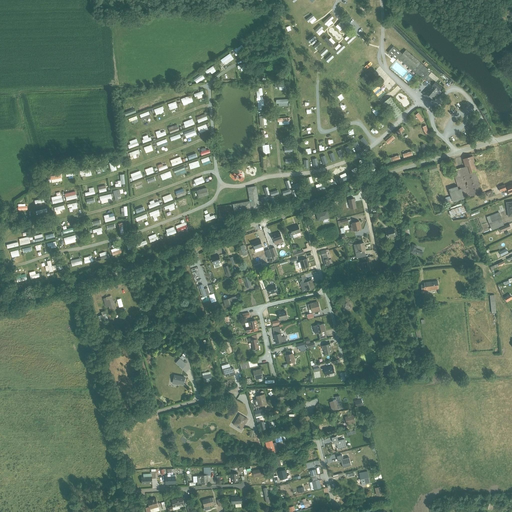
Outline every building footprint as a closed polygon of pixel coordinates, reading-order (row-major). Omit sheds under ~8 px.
[(310,12),(304,17),(309,23),(315,18),(310,12)] [(332,22),(329,19),(331,16),(328,13),(320,21),(327,27),(332,22)] [(333,25),(338,30),(343,25),(338,20),(333,25)] [(294,24),(287,26),(289,33),(295,31),(294,24)] [(307,32),(305,34),(307,37),(310,35),(312,38),(314,36),(308,28),(306,30),(307,32)] [(329,36),(327,38),(324,35),(321,38),(328,46),(333,41),(329,36)] [(336,51),(342,45),(339,41),(332,47),(336,51)] [(428,75),(431,72),(406,50),(402,54),(393,46),(388,53),(396,60),(398,58),(424,80),(425,79),(431,85),(423,95),(427,98),(431,101),(439,91),(438,91),(442,87),(435,82),(428,75)] [(326,62),(332,56),(328,53),(322,58),(326,62)] [(230,54),(221,60),(223,63),(228,60),(229,62),(233,59),(230,54)] [(203,70),(206,75),(214,70),(210,65),(203,70)] [(368,71),(361,78),(368,85),(375,78),(368,71)] [(428,75),(435,82),(439,78),(431,72),(428,75)] [(201,74),(193,79),(195,82),(196,81),(197,84),(204,78),(201,74)] [(375,95),(382,89),(377,83),(370,89),(375,95)] [(203,91),(194,94),(195,97),(197,97),(198,99),(202,98),(201,95),(204,94),(203,91)] [(391,97),(382,103),(395,119),(403,112),(391,97)] [(176,102),(168,105),(169,108),(169,107),(170,110),(177,108),(176,105),(177,105),(176,102)] [(418,113),(415,115),(421,122),(424,120),(418,113)] [(126,118),(128,123),(136,120),(134,115),(126,118)] [(201,116),(196,117),(198,123),(208,120),(207,117),(206,117),(205,115),(201,116)] [(308,117),(301,120),(303,126),(310,123),(308,117)] [(192,119),(184,122),(185,128),(195,125),(192,119)] [(206,124),(197,128),(200,133),(202,132),(203,132),(208,130),(206,124)] [(402,127),(395,133),(398,136),(405,130),(402,127)] [(164,129),(156,132),(158,138),(166,135),(164,129)] [(194,129),(184,133),(185,136),(191,134),(192,137),(196,135),(195,133),(196,132),(194,129)] [(179,134),(171,138),(173,143),(178,141),(177,138),(180,137),(179,134)] [(144,140),(142,140),(143,143),(152,140),(151,137),(149,138),(148,135),(143,137),(144,140)] [(361,135),(357,138),(362,145),(366,142),(361,135)] [(392,135),(385,141),(388,144),(395,138),(392,135)] [(130,144),(129,145),(130,148),(139,145),(137,139),(129,141),(130,144)] [(166,139),(156,143),(159,149),(168,145),(166,139)] [(451,196),(445,198),(447,204),(483,193),(473,162),(475,162),(473,156),(463,159),(465,167),(453,171),(457,186),(448,189),(451,196)] [(180,157),(170,161),(172,166),(183,162),(182,160),(181,160),(180,157)] [(209,157),(201,160),(203,166),(211,163),(209,157)] [(184,166),(173,170),(175,173),(176,176),(186,173),(184,166)] [(140,171),(131,175),(133,181),(143,177),(141,173),(141,174),(140,171)] [(170,171),(160,175),(163,181),(172,177),(171,174),(170,171)] [(339,177),(336,178),(338,182),(348,177),(346,173),(344,174),(343,171),(337,174),(339,177)] [(61,174),(50,176),(51,180),(52,180),(52,183),(62,181),(61,174)] [(285,188),(280,189),(281,195),(290,193),(291,195),(299,194),(296,182),(288,184),(287,178),(283,179),(285,188)] [(383,188),(379,189),(380,193),(384,192),(383,190),(391,188),(390,183),(382,186),(383,188)] [(262,186),(263,195),(258,196),(259,202),(272,200),(271,195),(276,194),(275,189),(267,190),(266,185),(262,186)] [(504,185),(498,187),(500,192),(506,190),(507,192),(508,191),(509,194),(511,192),(511,185),(505,188),(504,185)] [(250,201),(233,204),(235,213),(260,208),(256,186),(247,188),(250,201)] [(94,188),(84,190),(86,196),(95,194),(94,188)] [(207,188),(197,191),(199,198),(209,195),(207,188)] [(151,205),(148,205),(149,209),(160,205),(159,201),(155,203),(154,200),(150,202),(151,205)] [(451,210),(449,211),(451,216),(461,212),(461,214),(466,212),(463,205),(462,206),(461,204),(450,208),(451,210)] [(64,205),(54,208),(55,211),(56,211),(57,215),(61,214),(61,213),(64,212),(63,210),(65,209),(64,205)] [(158,210),(149,213),(151,217),(153,216),(154,218),(160,216),(159,213),(160,213),(158,210)] [(327,211),(316,214),(318,221),(329,218),(327,211)] [(499,212),(486,217),(488,221),(487,222),(487,224),(489,223),(489,224),(488,224),(488,226),(490,226),(491,228),(489,229),(490,231),(492,230),(504,226),(499,212)] [(113,214),(104,216),(106,222),(115,220),(113,214)] [(351,228),(350,228),(351,232),(354,231),(356,231),(356,232),(359,232),(358,230),(361,230),(359,221),(352,223),(352,224),(350,224),(351,228)] [(500,229),(499,230),(500,232),(511,228),(509,224),(500,228),(500,229)] [(292,235),(290,235),(291,238),(301,235),(300,232),(301,232),(298,226),(290,228),(292,233),(291,233),(292,235)] [(174,227),(166,230),(167,233),(168,236),(176,233),(174,227)] [(395,236),(394,230),(394,229),(386,231),(387,238),(395,236)] [(280,233),(272,236),(275,245),(283,242),(280,233)] [(261,240),(252,243),(255,252),(264,249),(261,240)] [(364,243),(357,244),(358,252),(366,251),(364,243)] [(412,244),(410,252),(422,257),(423,252),(416,249),(417,246),(412,244)] [(104,247),(100,248),(101,252),(97,252),(98,259),(106,257),(104,247)] [(120,247),(111,250),(113,256),(122,252),(120,247)] [(275,247),(270,249),(274,260),(278,258),(275,247)] [(326,250),(321,252),(322,256),(325,266),(330,265),(326,250)] [(219,256),(211,258),(213,265),(214,265),(215,268),(222,266),(219,256)] [(72,263),(72,267),(83,264),(81,259),(72,261),(72,263)] [(299,263),(298,263),(299,269),(302,268),(302,270),(309,267),(307,259),(300,261),(299,262),(299,263)] [(48,266),(45,266),(46,271),(49,271),(50,272),(53,271),(51,261),(47,261),(48,266)] [(368,262),(361,263),(363,271),(370,270),(368,262)] [(229,265),(224,267),(227,277),(232,275),(229,265)] [(26,274),(16,277),(17,282),(27,280),(26,274)] [(301,281),(300,284),(302,291),(314,287),(312,281),(303,284),(302,281),(301,281)] [(424,284),(421,285),(422,293),(427,293),(427,291),(439,289),(438,281),(424,283),(424,284)] [(275,285),(267,287),(270,296),(273,295),(272,293),(277,292),(275,285)] [(237,296),(224,300),(226,307),(235,304),(236,305),(240,304),(237,296)] [(346,302),(342,303),(345,311),(352,309),(350,301),(349,301),(347,296),(345,297),(346,302)] [(107,300),(106,298),(104,299),(107,307),(109,307),(110,311),(117,309),(114,301),(112,301),(111,299),(107,300)] [(153,300),(149,301),(151,308),(152,308),(154,312),(160,310),(156,301),(154,302),(153,300)] [(312,309),(309,310),(310,313),(319,311),(317,302),(310,304),(312,309)] [(103,315),(98,317),(99,319),(100,319),(101,324),(109,321),(105,311),(102,312),(103,315)] [(281,311),(278,312),(280,320),(288,318),(286,312),(281,313),(281,311)] [(250,327),(246,328),(247,333),(248,334),(253,333),(252,332),(257,331),(255,321),(249,322),(250,327)] [(324,328),(324,327),(325,326),(325,324),(313,326),(315,334),(318,333),(325,332),(324,328)] [(280,327),(273,328),(276,343),(286,341),(285,336),(282,337),(280,327)] [(325,332),(318,333),(319,340),(327,338),(324,327),(324,328),(325,332)] [(252,338),(249,338),(249,341),(251,340),(253,350),(259,349),(257,335),(252,336),(252,338)] [(228,341),(224,343),(228,353),(232,352),(228,341)] [(305,342),(296,344),(297,349),(300,349),(301,352),(306,351),(305,347),(306,347),(305,342)] [(330,345),(321,347),(322,350),(324,350),(325,355),(332,353),(330,345)] [(292,351),(285,352),(288,363),(295,362),(293,353),(292,353),(292,351)] [(180,358),(176,363),(182,369),(186,364),(180,358)] [(253,367),(251,361),(240,364),(241,369),(253,367)] [(230,365),(222,367),(224,376),(228,375),(229,377),(235,375),(234,368),(231,369),(230,365)] [(333,366),(324,368),(326,377),(330,376),(330,377),(334,376),(334,373),(333,366)] [(260,370),(257,370),(253,371),(255,380),(259,379),(262,378),(260,370)] [(135,371),(129,379),(133,382),(133,383),(136,386),(141,378),(139,376),(140,374),(135,371)] [(210,372),(203,374),(204,383),(213,381),(211,374),(210,372)] [(175,375),(173,384),(178,385),(179,384),(184,385),(185,377),(175,375)] [(257,399),(259,405),(266,404),(264,394),(256,396),(257,399)] [(337,401),(336,401),(330,402),(330,403),(332,411),(339,409),(338,404),(337,401)] [(257,411),(254,411),(256,418),(265,416),(265,415),(264,409),(263,409),(263,407),(256,409),(257,411)] [(240,415),(234,425),(242,430),(248,420),(240,415)] [(353,415),(345,417),(347,424),(355,422),(353,415)] [(266,429),(265,425),(264,422),(259,423),(262,435),(267,433),(266,429)] [(272,441),(265,443),(268,454),(279,451),(276,443),(282,441),(281,436),(282,435),(282,433),(274,436),(276,443),(273,444),(272,441)] [(357,434),(349,436),(352,446),(353,449),(363,446),(362,443),(359,444),(357,434)] [(346,447),(345,439),(338,441),(337,437),(332,438),(333,443),(334,443),(335,446),(337,445),(338,449),(346,447)] [(289,454),(275,458),(278,467),(281,466),(284,465),(282,460),(290,457),(289,454)] [(351,466),(349,458),(343,459),(342,455),(337,457),(338,461),(341,461),(343,468),(351,466)] [(201,476),(202,484),(209,484),(208,479),(210,478),(210,475),(211,475),(211,467),(204,468),(204,475),(201,475),(201,476)] [(266,468),(253,471),(254,477),(264,475),(263,471),(267,470),(266,468)] [(152,476),(158,476),(156,469),(151,469),(152,474),(143,474),(144,478),(142,478),(142,484),(152,484),(152,479),(152,476)] [(286,470),(278,472),(280,480),(288,478),(286,470)] [(367,471),(359,473),(362,486),(370,484),(367,471)] [(166,477),(165,477),(166,484),(176,484),(176,477),(174,477),(174,475),(167,475),(167,476),(166,476),(166,477)] [(318,480),(313,482),(312,482),(313,488),(311,488),(311,490),(321,488),(319,480),(318,480)] [(381,487),(375,488),(377,496),(383,494),(381,487)] [(241,497),(231,498),(232,504),(235,504),(236,507),(241,507),(241,504),(242,504),(241,497)] [(174,507),(168,508),(168,511),(173,510),(180,509),(179,506),(184,505),(182,498),(172,501),(174,507)] [(213,501),(212,498),(203,500),(205,507),(204,507),(205,511),(211,509),(210,506),(214,505),(216,504),(215,500),(213,501)] [(149,507),(150,511),(154,511),(159,511),(158,507),(159,507),(161,506),(160,503),(158,504),(156,499),(148,501),(149,507)]
